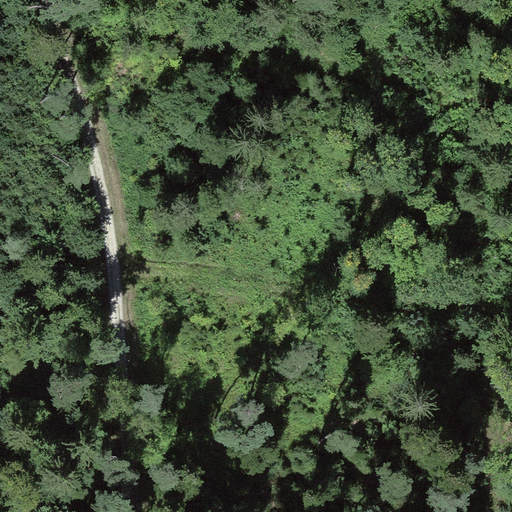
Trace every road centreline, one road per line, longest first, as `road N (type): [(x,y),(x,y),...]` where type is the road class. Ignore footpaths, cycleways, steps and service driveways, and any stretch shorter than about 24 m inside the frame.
road 1 (track): [(134,511),(98,194),(78,108),(37,0)]
road 2 (track): [(0,242),(110,268),(511,321)]
